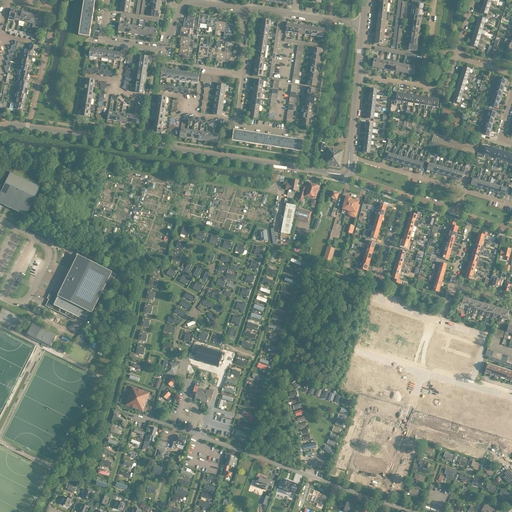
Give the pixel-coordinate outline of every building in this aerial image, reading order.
[(93,12),(94,9),(94,0),(83,0),(82,10),(93,12)] [(424,4),(421,3),(421,0),(419,0),(411,0),(411,3),(413,5),(413,8),(414,9),(423,10),(424,4)] [(493,7),(489,6),(490,3),(484,1),(482,7),(489,9),(495,11),(495,9),(492,8),(493,7)] [(491,13),(488,12),(489,9),(482,7),(480,13),(493,17),(493,15),(491,14),(491,13)] [(10,8),(7,18),(7,19),(13,20),(13,19),(15,9),(10,8)] [(89,36),(90,33),(93,12),(82,10),(79,35),(89,36)] [(23,24),(24,22),(26,12),(21,11),(18,20),(18,23),(23,24)] [(29,23),(31,13),(26,12),(24,22),(23,24),(25,25),(26,22),(29,23)] [(199,14),(197,27),(197,29),(196,33),(199,33),(200,27),(206,28),(207,24),(208,17),(209,15),(199,14)] [(185,18),(183,27),(190,28),(197,29),(197,27),(193,26),(194,16),(188,15),(187,18),(185,18)] [(488,23),(485,22),(486,19),(479,16),(477,22),(484,24),(490,26),(490,24),(488,23)] [(217,18),(208,17),(207,24),(206,28),(206,30),(208,31),(209,27),(216,28),(217,20),(217,18)] [(216,28),(215,34),(217,34),(218,30),(225,31),(225,27),(226,24),(226,22),(217,20),(216,28)] [(119,23),(118,31),(124,32),(126,24),(126,22),(123,21),(123,23),(119,23)] [(486,29),(483,28),(484,24),(477,22),(476,28),(482,30),(488,32),(489,30),(486,29)] [(225,31),(224,37),(226,37),(227,33),(234,34),(235,25),(226,24),(225,27),(225,31)] [(180,36),(190,37),(197,38),(197,35),(192,34),(192,35),(189,35),(190,28),(183,27),(181,26),(179,36),(180,36)] [(484,34),(481,33),(482,30),(476,28),(474,34),(480,36),(486,38),(487,36),(484,35),(484,34)] [(480,36),(474,34),(472,40),(479,42),(484,43),(485,42),(482,41),(483,40),(479,39),(480,36)] [(180,36),(179,45),(180,45),(189,47),(192,47),(193,44),(192,44),(192,43),(189,42),(190,37),(180,36)] [(479,42),(472,40),(470,45),(477,48),(483,49),(483,47),(481,46),(478,45),(479,42)] [(198,55),(207,56),(209,47),(209,43),(207,43),(206,47),(199,46),(198,55)] [(207,56),(216,58),(217,50),(218,45),(216,44),(215,44),(214,48),(209,47),(207,56)] [(188,53),(189,47),(180,45),(178,54),(183,55),(182,57),(183,58),(184,58),(185,58),(187,58),(188,58),(188,55),(192,56),(192,54),(188,53)] [(90,47),(89,56),(88,58),(89,59),(93,60),(95,59),(95,57),(96,48),(90,47)] [(216,58),(216,60),(225,61),(226,52),(227,48),(224,48),(224,52),(217,50),(216,58)] [(226,52),(225,61),(234,63),(236,49),(234,49),(233,53),(226,52)] [(128,54),(126,56),(127,57),(131,60),(135,55),(129,51),(128,54)] [(378,68),(380,57),(380,56),(377,56),(377,59),(373,59),(372,66),(378,68)] [(475,74),(469,72),(470,69),(466,67),(463,67),(462,73),(468,75),(474,76),(475,74)] [(16,75),(30,78),(30,77),(26,76),(28,72),(18,69),(16,75)] [(474,80),(467,78),(468,75),(462,73),(460,78),(467,80),(473,82),(474,80)] [(18,81),(28,83),(30,78),(16,75),(18,75),(16,80),(18,81)] [(506,79),(499,77),(499,76),(495,75),(494,77),(498,78),(497,81),(497,83),(505,85),(506,79)] [(471,86),(466,84),(467,80),(460,78),(458,84),(465,86),(471,88),(471,86)] [(254,85),(262,87),(265,87),(266,81),(255,79),(254,85)] [(505,85),(497,83),(497,81),(493,81),(493,83),(496,84),(495,87),(495,88),(503,91),(505,85)] [(470,91),(464,90),(465,86),(458,84),(456,90),(463,92),(469,94),(470,91)] [(503,91),(495,88),(495,87),(491,87),(491,89),(495,90),(493,93),(493,94),(501,97),(503,91)] [(380,93),(376,92),(377,89),(370,88),(369,94),(376,95),(387,96),(388,94),(382,93),(380,93)] [(468,97),(462,95),(463,92),(456,90),(455,95),(461,98),(467,99),(468,97)] [(397,92),(395,100),(394,104),(396,104),(397,100),(400,101),(401,101),(403,93),(397,92)] [(501,97),(493,94),(493,93),(490,92),(489,94),(493,95),(492,99),(491,100),(499,102),(501,97)] [(403,93),(401,101),(400,101),(400,105),(402,105),(403,101),(406,102),(407,102),(409,94),(403,93)] [(409,94),(407,102),(406,102),(406,106),(408,106),(408,105),(412,106),(412,103),(413,103),(415,95),(409,94)] [(415,95),(413,103),(412,103),(412,106),(412,107),(414,107),(415,103),(418,104),(419,104),(421,96),(415,95)] [(466,103),(460,101),(461,98),(455,95),(453,101),(465,105),(466,103)] [(421,96),(419,104),(418,104),(418,108),(420,108),(420,104),(424,105),(425,105),(426,97),(421,96)] [(426,97),(425,105),(424,105),(424,109),(426,109),(426,105),(430,106),(431,106),(432,98),(426,97)] [(432,98),(431,106),(430,106),(430,110),(432,110),(432,106),(437,107),(439,99),(432,98)] [(499,102),(491,100),(492,99),(488,98),(487,100),(491,101),(489,106),(497,108),(499,102)] [(22,110),(23,104),(13,102),(10,101),(8,110),(19,112),(20,109),(22,110)] [(496,112),(488,110),(488,109),(485,108),(484,110),(488,111),(487,114),(486,115),(494,118),(496,112)] [(494,118),(486,115),(487,114),(483,113),(482,115),(486,117),(485,120),(485,121),(493,124),(494,118)] [(301,125),(310,126),(311,119),(302,118),(299,118),(299,120),(302,121),(301,125)] [(493,124),(485,121),(485,120),(481,119),(480,121),(484,122),(483,126),(483,127),(491,130),(493,124)] [(491,130),(483,127),(483,126),(479,125),(479,127),(482,128),(481,133),(489,135),(491,130)] [(258,133),(255,133),(233,129),(232,140),(256,144),(258,133)] [(256,144),(277,147),(279,136),(258,133),(256,144)] [(303,140),(300,140),(279,136),(277,147),(301,151),(303,140)] [(492,147),(486,146),(483,153),(482,153),(481,156),(481,157),(483,157),(484,154),(488,155),(489,155),(492,147)] [(324,164),(340,167),(343,151),(339,150),(339,149),(327,147),(324,164)] [(497,149),(492,147),(489,155),(488,155),(487,158),(489,159),(490,155),(494,156),(495,157),(497,149)] [(393,151),(392,154),(389,153),(387,159),(392,161),(394,154),(396,149),(394,148),(393,151)] [(503,151),(497,149),(495,157),(494,156),(493,160),(495,161),(496,157),(499,158),(501,159),(503,151)] [(399,150),(398,155),(394,154),(392,161),(398,163),(400,156),(402,150),(399,150)] [(404,154),(403,157),(400,156),(398,163),(404,164),(406,158),(408,152),(405,151),(404,154)] [(509,153),(503,151),(501,159),(499,158),(499,162),(500,163),(502,159),(505,160),(506,160),(509,153)] [(411,153),(409,159),(406,158),(404,164),(409,166),(411,160),(413,154),(411,153)] [(417,155),(415,161),(411,160),(409,166),(415,168),(417,162),(419,155),(417,155)] [(417,162),(415,168),(421,170),(422,166),(425,166),(427,158),(425,157),(423,156),(422,159),(421,163),(417,162)] [(434,158),(432,164),(428,163),(426,169),(432,171),(434,164),(436,159),(434,158)] [(440,160),(438,165),(434,164),(432,171),(438,173),(442,161),(440,160)] [(0,175),(0,184),(2,186),(9,172),(33,183),(36,176),(7,161),(0,175)] [(441,163),(438,173),(444,175),(446,168),(448,162),(446,161),(445,164),(441,163)] [(451,163),(450,169),(446,168),(444,175),(450,176),(452,169),(453,164),(451,163)] [(457,165),(456,171),(452,169),(450,176),(455,178),(457,171),(459,166),(457,165)] [(462,169),(461,172),(457,171),(455,178),(461,180),(463,173),(466,174),(468,168),(463,166),(462,169)] [(9,209),(10,208),(25,215),(39,186),(33,183),(9,172),(2,186),(0,190),(0,203),(3,205),(3,206),(9,209)] [(478,173),(476,179),(472,178),(470,184),(476,186),(478,179),(480,174),(478,173)] [(484,175),(482,181),(478,179),(476,186),(482,188),(484,181),(485,175),(484,175)] [(488,179),(488,182),(484,181),(482,188),(487,190),(489,183),(491,177),(489,177),(488,179)] [(286,183),(285,189),(289,189),(288,192),(290,192),(291,190),(298,191),(299,185),(297,184),(298,180),(293,179),(294,179),(291,178),(291,179),(290,179),(289,183),(286,183)] [(495,178),(494,184),(489,183),(487,190),(493,191),(495,185),(497,179),(495,178)] [(501,180),(499,186),(495,185),(493,191),(499,193),(501,186),(503,181),(501,180)] [(507,182),(505,187),(501,186),(499,193),(505,195),(507,188),(509,182),(507,182)] [(302,201),(304,195),(315,198),(319,186),(307,183),(306,185),(302,186),(300,193),(298,200),(302,201)] [(332,201),(335,203),(339,193),(332,191),(330,197),(333,198),(332,201)] [(346,197),(341,213),(342,213),(343,213),(344,213),(344,214),(345,214),(356,217),(360,202),(360,201),(359,205),(358,204),(359,201),(359,200),(358,199),(357,198),(356,198),(355,199),(354,200),(352,199),(350,197),(348,196),(346,197)] [(372,205),(372,207),(378,209),(385,211),(387,205),(380,203),(381,202),(378,201),(377,204),(375,204),(375,206),(372,205)] [(286,203),(280,233),(290,235),(296,205),(286,203)] [(372,207),(371,210),(373,211),(372,213),(374,214),(383,216),(385,211),(378,209),(372,207)] [(296,208),(294,216),(294,218),(308,222),(311,212),(296,208)] [(411,212),(409,218),(422,222),(422,220),(420,219),(420,218),(417,217),(417,215),(419,216),(420,212),(415,211),(414,214),(411,212)] [(368,218),(375,220),(382,222),(383,216),(374,214),(372,213),(371,217),(369,216),(368,218)] [(367,221),(371,222),(374,223),(373,225),(380,227),(382,222),(375,220),(368,218),(367,221)] [(409,218),(407,224),(414,226),(417,227),(418,224),(418,223),(421,224),(422,222),(409,218)] [(449,224),(451,225),(450,227),(447,226),(447,227),(444,226),(443,228),(446,229),(450,230),(456,232),(458,227),(455,225),(455,223),(450,221),(449,224)] [(369,224),(368,230),(378,233),(380,227),(373,225),(369,224)] [(180,234),(187,236),(189,232),(191,232),(192,230),(190,229),(183,226),(180,234)] [(377,239),(378,233),(368,230),(365,229),(364,231),(367,232),(365,237),(371,239),(372,237),(377,239)] [(443,234),(448,236),(455,238),(456,232),(450,230),(446,229),(445,233),(443,232),(443,234)] [(198,230),(196,238),(203,240),(204,236),(206,236),(207,234),(205,233),(198,230)] [(266,230),(259,230),(260,241),(267,240),(266,230)] [(478,233),(476,238),(485,241),(485,239),(486,236),(487,233),(482,231),(481,234),(478,233)] [(209,242),(216,245),(218,240),(220,241),(221,238),(219,237),(211,235),(209,242)] [(411,237),(404,235),(403,235),(402,238),(403,238),(402,240),(415,244),(416,242),(413,241),(414,238),(411,237)] [(176,246),(183,249),(186,242),(181,240),(182,238),(179,237),(178,239),(176,246)] [(375,243),(371,241),(371,239),(365,237),(364,243),(357,241),(356,243),(367,246),(374,248),(375,243)] [(482,246),(484,247),(485,247),(486,243),(489,244),(489,242),(486,241),(485,241),(476,238),(474,244),(482,246)] [(222,247),(229,249),(231,245),(233,245),(234,243),(232,242),(225,239),(222,247)] [(453,243),(443,240),(440,239),(439,242),(442,242),(441,246),(445,247),(452,249),(453,243)] [(401,241),(399,245),(401,245),(400,246),(411,249),(412,245),(414,246),(415,244),(402,240),(402,242),(401,241)] [(374,248),(367,246),(356,243),(358,244),(357,245),(362,247),(361,250),(365,251),(372,254),(374,248)] [(235,251),(243,254),(244,249),(246,250),(247,247),(245,246),(238,244),(235,251)] [(483,250),(484,247),(482,246),(474,244),(473,249),(480,251),(486,253),(487,251),(483,250)] [(259,255),(259,257),(261,258),(262,256),(261,256),(264,248),(264,249),(265,247),(263,246),(262,248),(256,246),(254,254),(259,255)] [(500,255),(506,256),(505,260),(508,260),(509,257),(510,251),(511,249),(506,248),(504,247),(503,250),(501,250),(500,255)] [(327,248),(323,260),(330,262),(334,250),(327,248)] [(112,272),(95,263),(97,260),(78,250),(57,293),(51,289),(47,298),(48,299),(45,305),(75,320),(77,316),(82,319),(85,320),(89,312),(92,313),(102,293),(106,295),(116,274),(112,272)] [(172,259),(179,262),(181,254),(177,253),(178,251),(175,250),(174,252),(172,259)] [(397,255),(404,257),(408,258),(410,259),(411,257),(408,256),(409,256),(405,255),(406,252),(399,250),(397,255)] [(450,254),(443,252),(440,251),(437,250),(436,253),(438,253),(438,256),(441,258),(448,260),(450,254)] [(369,265),(370,259),(363,257),(355,254),(354,257),(357,258),(356,261),(357,261),(369,265)] [(229,263),(231,260),(221,255),(219,259),(229,263)] [(470,260),(477,262),(483,264),(485,265),(486,262),(478,259),(478,257),(471,255),(470,260)] [(254,271),(257,272),(257,270),(259,262),(260,262),(260,261),(258,260),(257,262),(252,260),(249,267),(255,269),(254,271)] [(369,265),(357,261),(356,264),(355,268),(357,268),(357,269),(360,270),(360,269),(360,270),(361,268),(367,270),(369,265)] [(394,266),(401,268),(407,270),(407,268),(405,267),(406,264),(403,263),(396,261),(394,266)] [(189,262),(184,272),(187,273),(192,264),(189,262)] [(440,262),(437,262),(436,265),(433,264),(432,266),(438,268),(445,270),(447,264),(440,262)] [(150,271),(158,272),(159,268),(161,268),(162,265),(160,265),(152,263),(150,271)] [(201,268),(197,266),(193,276),(196,278),(201,268)] [(445,270),(438,268),(432,266),(432,268),(434,269),(433,272),(444,275),(445,270)] [(466,271),(473,274),(479,275),(480,273),(477,273),(477,272),(474,271),(475,268),(468,266),(466,271)] [(178,272),(177,271),(177,270),(170,267),(166,273),(173,277),(175,273),(177,274),(178,272)] [(472,279),(472,277),(476,278),(477,275),(479,276),(479,275),(473,274),(466,271),(464,277),(472,279)] [(399,274),(392,272),(391,278),(394,279),(394,281),(404,285),(405,282),(398,280),(398,279),(399,274)] [(429,275),(429,277),(432,278),(435,279),(442,281),(444,275),(433,272),(432,276),(429,275)] [(252,284),(255,276),(256,274),(253,274),(253,275),(247,273),(244,281),(250,283),(250,285),(252,286),(252,284)] [(179,281),(186,284),(188,280),(190,281),(191,279),(190,278),(183,274),(179,281)] [(157,278),(153,277),(153,275),(150,275),(150,277),(148,284),(156,286),(157,278)] [(216,284),(223,287),(226,280),(222,278),(222,276),(219,275),(219,277),(216,284)] [(490,280),(493,281),(492,284),(498,286),(500,280),(498,279),(499,277),(492,275),(490,280)] [(435,279),(432,278),(429,277),(428,279),(431,280),(434,281),(433,284),(440,286),(442,281),(435,279)] [(511,285),(509,284),(510,281),(504,279),(503,283),(505,284),(503,289),(509,291),(511,285)] [(203,285),(196,281),(192,288),(199,292),(201,288),(203,289),(205,286),(203,285)] [(246,297),(245,299),(247,300),(248,298),(247,298),(250,290),(251,290),(251,288),(249,288),(248,289),(242,287),(240,295),(246,297)] [(145,298),(153,300),(155,292),(150,291),(151,289),(148,288),(147,290),(145,298)] [(221,292),(216,291),(217,289),(214,288),(214,290),(213,290),(211,297),(218,300),(221,292)] [(196,298),(186,292),(182,298),(193,304),(196,298)] [(464,305),(468,306),(470,299),(463,297),(462,300),(460,299),(458,308),(462,310),(464,305)] [(476,300),(470,299),(468,306),(466,311),(469,312),(470,307),(474,308),(476,300)] [(483,302),(476,300),(474,308),(473,313),(475,313),(477,309),(480,310),(483,302)] [(179,304),(188,310),(190,307),(181,301),(179,304)] [(244,311),(243,311),(245,304),(246,304),(247,302),(244,302),(244,303),(238,301),(235,309),(241,311),(241,312),(243,313),(244,311)] [(145,304),(143,312),(151,314),(152,306),(148,305),(148,303),(145,302),(145,304)] [(489,304),(483,302),(480,310),(479,315),(481,315),(483,311),(487,312),(489,304)] [(487,312),(485,317),(488,317),(489,313),(493,314),(494,314),(496,306),(494,306),(495,305),(492,304),(492,305),(489,304),(487,312)] [(226,311),(216,305),(214,308),(223,314),(226,311)] [(494,319),(496,314),(500,316),(502,308),(496,306),(494,314),(493,314),(492,319),(494,319)] [(185,314),(176,308),(174,312),(183,318),(185,314)] [(371,317),(371,318),(377,320),(380,310),(374,308),(373,310),(373,312),(372,312),(372,315),(371,317)] [(502,308),(500,316),(498,320),(501,321),(502,318),(507,319),(508,318),(506,318),(509,310),(502,308)] [(380,310),(377,320),(383,322),(383,320),(386,312),(380,310)] [(386,312),(383,320),(389,322),(392,312),(386,310),(386,312)] [(392,312),(389,322),(395,324),(398,314),(392,312)] [(210,314),(208,317),(216,324),(219,321),(210,314)] [(236,325),(239,326),(239,325),(238,325),(241,317),(242,317),(242,316),(240,315),(239,316),(233,314),(231,322),(237,324),(236,325)] [(398,314),(395,324),(401,326),(404,316),(398,314)] [(140,326),(148,327),(149,320),(145,319),(145,317),(142,316),(142,318),(140,326)] [(404,316),(401,326),(407,328),(410,318),(404,316)] [(51,345),(56,335),(50,332),(47,330),(47,331),(32,324),(27,333),(28,333),(36,337),(36,338),(36,337),(51,344),(51,345)] [(412,325),(410,331),(420,335),(422,329),(421,328),(420,328),(419,328),(418,327),(417,327),(416,327),(415,326),(414,326),(413,326),(412,325)] [(229,328),(227,335),(235,337),(237,330),(229,328)] [(79,337),(77,341),(85,345),(87,346),(90,340),(91,337),(93,335),(83,330),(82,332),(80,332),(78,336),(79,337)] [(142,332),(143,330),(140,330),(140,332),(139,332),(138,339),(145,341),(147,333),(142,332)] [(410,331),(408,337),(418,341),(420,335),(410,331)] [(191,333),(185,332),(183,340),(189,342),(189,343),(191,344),(192,342),(191,342),(193,334),(194,334),(195,332),(192,332),(191,333)] [(205,342),(207,343),(207,341),(206,340),(208,334),(200,332),(198,338),(197,337),(196,340),(198,340),(198,339),(205,342)] [(431,348),(429,356),(451,363),(458,365),(464,368),(471,370),(475,359),(468,357),(461,355),(455,352),(448,350),(440,347),(442,341),(447,343),(449,336),(437,332),(434,340),(431,348)] [(363,340),(362,343),(368,345),(372,335),(366,333),(365,334),(364,336),(364,338),(363,340)] [(220,345),(219,346),(221,346),(222,344),(220,343),(222,337),(214,335),(213,341),(211,341),(210,343),(212,343),(220,345)] [(372,335),(368,345),(374,347),(377,339),(378,337),(372,335)] [(408,337),(406,343),(416,347),(418,341),(408,337)] [(374,347),(373,349),(379,351),(383,341),(377,339),(374,347)] [(383,341),(379,351),(385,353),(388,343),(383,341)] [(388,343),(385,353),(391,355),(394,345),(388,343)] [(406,343),(404,349),(414,353),(416,347),(406,343)] [(145,347),(140,346),(141,344),(138,344),(137,345),(135,353),(143,355),(145,347)] [(199,344),(194,359),(218,366),(222,352),(199,344)] [(394,345),(391,355),(397,357),(400,347),(394,345)] [(404,349),(402,355),(412,358),(414,353),(404,349)] [(488,359),(511,366),(511,364),(489,357),(488,359)] [(165,373),(175,376),(178,365),(174,364),(175,360),(171,359),(170,362),(169,362),(165,373)] [(351,367),(349,372),(353,374),(354,371),(359,373),(362,363),(357,361),(354,368),(351,367)] [(486,367),(484,372),(511,381),(511,370),(486,362),(485,367),(486,367)] [(362,363),(359,373),(364,375),(364,377),(367,378),(369,373),(366,372),(368,365),(362,363)] [(375,375),(373,381),(376,382),(377,379),(382,381),(386,371),(380,369),(378,376),(375,375)] [(386,371),(382,381),(388,383),(387,386),(390,387),(392,381),(389,380),(392,373),(386,371)] [(165,381),(171,387),(176,382),(170,377),(165,381)] [(398,384),(396,390),(400,391),(400,389),(406,391),(410,380),(404,378),(401,385),(398,384)] [(206,402),(208,399),(211,400),(214,388),(209,387),(208,390),(199,388),(200,385),(200,383),(196,382),(192,394),(196,396),(195,397),(203,400),(203,401),(206,402)] [(125,405),(143,411),(149,392),(132,386),(125,405)] [(427,386),(423,396),(429,398),(428,401),(432,402),(434,396),(431,395),(433,388),(427,386)] [(166,389),(161,395),(166,399),(169,401),(173,396),(171,394),(166,389)] [(441,396),(439,402),(442,403),(443,401),(449,402),(452,392),(446,390),(444,397),(441,396)] [(452,392),(449,402),(454,404),(453,407),(456,408),(458,402),(455,401),(458,394),(452,392)] [(467,403),(465,409),(469,410),(469,408),(475,409),(478,399),(473,397),(470,404),(467,403)] [(153,411),(155,412),(159,403),(161,404),(162,401),(157,399),(153,411)] [(478,399),(475,409),(480,411),(479,414),(483,415),(485,409),(482,408),(484,401),(478,399)] [(159,407),(157,413),(164,415),(167,407),(160,404),(160,405),(159,404),(158,407),(159,407)] [(491,410),(490,416),(493,417),(494,414),(499,416),(503,406),(497,404),(494,411),(491,410)] [(503,406),(499,416),(504,418),(504,420),(507,422),(509,416),(506,415),(508,408),(503,406)] [(147,433),(142,449),(144,449),(145,447),(147,448),(149,440),(154,441),(155,436),(157,428),(156,427),(155,427),(154,427),(152,427),(150,434),(147,433)] [(182,449),(183,446),(186,438),(178,435),(176,442),(172,441),(170,447),(173,449),(174,446),(182,449)] [(159,440),(156,449),(164,451),(167,442),(159,440)] [(348,441),(344,452),(347,453),(355,456),(356,456),(360,445),(359,444),(351,441),(348,441)] [(425,452),(431,454),(434,447),(425,444),(423,450),(425,450),(425,452)] [(445,459),(451,461),(453,454),(445,451),(443,456),(445,457),(445,459)] [(397,453),(393,464),(402,467),(404,468),(408,457),(406,456),(397,453)] [(228,454),(226,461),(223,460),(221,466),(224,467),(222,474),(226,475),(230,476),(231,473),(227,472),(229,466),(234,467),(237,458),(233,457),(234,456),(228,454)] [(459,462),(458,464),(465,466),(467,459),(458,456),(457,461),(459,462)] [(420,466),(426,469),(429,462),(420,459),(418,464),(421,464),(420,466)] [(472,468),(479,471),(481,464),(472,461),(470,466),(473,466),(472,468)] [(156,473),(160,474),(162,468),(158,466),(158,465),(154,464),(152,473),(156,474),(156,473)] [(487,471),(486,473),(492,475),(495,468),(486,465),(484,470),(487,471)] [(444,473),(447,474),(446,477),(453,479),(455,471),(446,468),(444,473)] [(503,477),(508,483),(511,479),(511,473),(508,469),(504,473),(506,475),(503,477)] [(416,479),(415,480),(415,481),(421,483),(424,476),(415,473),(413,478),(416,479)] [(460,481),(467,483),(468,480),(469,476),(463,474),(461,473),(459,478),(461,479),(460,480),(460,481)] [(256,480),(254,486),(266,490),(266,489),(271,490),(274,481),(269,479),(269,480),(259,477),(258,481),(256,480)] [(474,485),(480,487),(483,480),(476,478),(474,478),(473,483),(475,484),(474,485)] [(280,479),(280,481),(277,488),(281,489),(289,492),(290,491),(295,493),(298,484),(288,481),(288,482),(280,479)] [(67,483),(65,487),(67,488),(67,490),(74,493),(76,489),(77,489),(79,485),(77,485),(77,483),(75,482),(74,484),(74,485),(70,483),(69,484),(67,483)] [(145,492),(149,493),(150,492),(154,494),(156,487),(152,486),(152,485),(148,483),(145,492)] [(487,490),(493,493),(496,487),(490,484),(488,483),(486,488),(488,489),(487,490)] [(409,487),(407,492),(408,492),(411,493),(410,495),(416,497),(419,490),(410,487),(409,487)] [(310,488),(306,500),(322,505),(325,495),(319,493),(319,492),(310,488)] [(82,496),(90,499),(93,490),(90,489),(90,491),(85,489),(82,496)] [(510,494),(501,489),(499,494),(501,495),(500,498),(506,501),(510,494)] [(266,495),(263,504),(264,504),(264,506),(263,509),(265,509),(266,507),(267,505),(270,497),(271,494),(270,493),(269,496),(266,495)] [(101,494),(98,502),(106,505),(109,497),(110,498),(111,496),(108,495),(107,497),(101,494)] [(61,503),(68,506),(72,497),(70,496),(69,498),(64,496),(61,503)] [(117,500),(114,507),(122,510),(124,505),(125,506),(127,502),(123,500),(122,502),(117,500)] [(333,501),(331,506),(340,509),(341,510),(341,511),(343,511),(344,511),(346,511),(345,511),(351,511),(353,510),(348,509),(349,507),(350,503),(343,500),(342,502),(338,501),(338,503),(333,501)] [(79,511),(82,511),(86,511),(89,506),(91,507),(92,505),(87,503),(87,505),(82,503),(79,511)] [(451,511),(452,511),(454,505),(449,503),(445,511),(451,511)]
